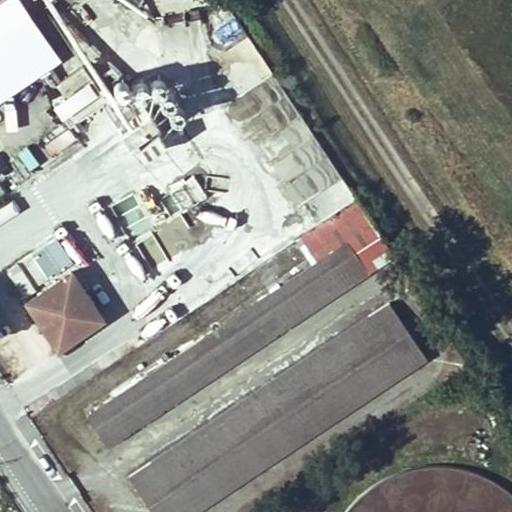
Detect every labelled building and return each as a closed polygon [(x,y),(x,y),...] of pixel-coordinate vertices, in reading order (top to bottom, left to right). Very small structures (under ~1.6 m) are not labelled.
[(0,100),(60,60),(20,0),(3,0),(0,2),(0,100)] [(87,69),(52,101),(91,143),(116,120),(145,150),(177,120),(171,113),(191,94),(156,58),(136,77),(123,63),(101,84),(87,69)] [(300,114),(251,142),(288,205),(305,195),(318,217),(349,199),(300,114)] [(44,132),(48,149),(75,143),(71,126),(44,132)] [(197,175),(118,201),(140,266),(195,248),(181,206),(205,198),(197,175)] [(70,257),(83,253),(74,230),(36,244),(47,272),(72,262),(70,257)] [(91,414),(111,444),(370,270),(350,241),(91,414)] [(19,286),(31,280),(22,260),(10,266),(19,286)] [(61,348),(105,318),(73,271),(29,301),(42,320),(48,315),(54,325),(48,329),(61,348)] [(196,511),(427,356),(391,301),(131,475),(154,511),(196,511)] [(42,320),(48,329),(54,325),(48,315),(42,320)]
